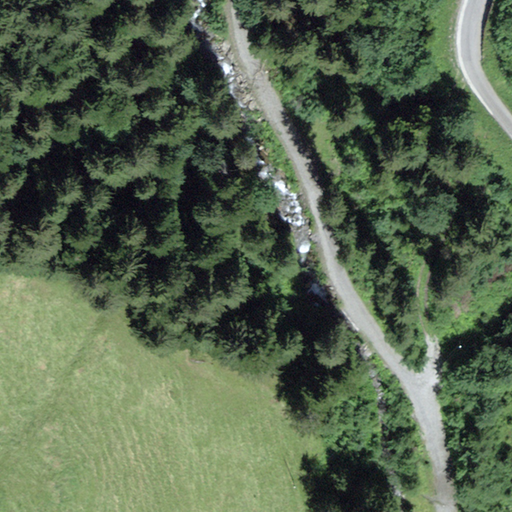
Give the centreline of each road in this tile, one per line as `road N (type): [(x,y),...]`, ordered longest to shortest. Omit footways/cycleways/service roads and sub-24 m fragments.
road 1 (track): [(451,511),(433,414),(351,308),(321,197),(236,0)]
road 2 (unclassified): [(511,125),(470,65),(474,0)]
